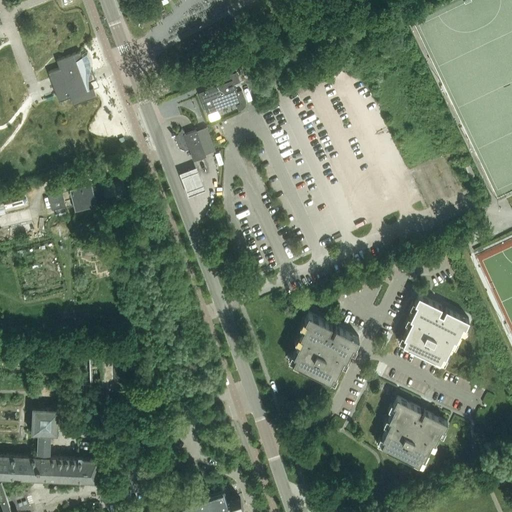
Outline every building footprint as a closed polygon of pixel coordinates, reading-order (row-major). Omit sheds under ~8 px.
[(57,59),(60,67),(49,71),(54,85),(59,100),(71,96),(73,104),(97,95),(94,87),(91,88),(90,86),(89,84),(89,82),(89,80),(90,79),(91,79),(92,78),(93,76),(92,75),(92,73),(91,73),(92,70),(92,68),(92,66),(92,64),(92,62),(92,60),(92,58),(91,56),(90,54),(89,53),(88,51),(82,55),(80,50),(74,53),(64,56),(57,59)] [(221,84),(200,93),(207,112),(238,100),(239,100),(236,91),(233,85),(240,82),(236,72),(219,78),(221,84)] [(511,85),(458,111),(496,192),(511,184),(511,85)] [(240,103),(236,104),(238,110),(242,108),(241,106),(245,104),(244,101),(245,101),(241,89),(236,91),(239,100),(238,100),(240,103)] [(206,126),(196,130),(203,147),(205,153),(212,151),(215,150),(206,126)] [(182,128),(177,134),(175,135),(179,146),(185,150),(190,148),(194,159),(200,157),(205,155),(196,130),(190,132),(185,133),(182,128)] [(197,164),(180,170),(188,194),(205,188),(197,164)] [(469,164),(465,167),(470,177),(474,175),(469,164)] [(123,181),(104,185),(107,202),(127,198),(123,181)] [(92,184),(70,189),(75,210),(97,205),(92,184)] [(48,195),(52,210),(66,207),(62,191),(48,195)] [(23,197),(0,200),(2,211),(25,208),(23,197)] [(403,335),(405,336),(402,342),(440,360),(443,354),(445,355),(453,338),(455,339),(460,331),(464,333),(467,326),(465,325),(469,318),(418,293),(414,301),(412,300),(409,306),(413,308),(409,316),(411,317),(403,335)] [(293,352),(295,353),(292,360),(330,378),(333,372),(335,373),(343,356),(345,357),(349,348),(354,351),(357,344),(355,343),(359,335),(308,311),(304,318),(302,317),(299,324),(303,326),(299,334),(301,335),(293,352)] [(114,368),(114,345),(104,344),(104,368),(114,368)] [(382,437),(384,438),(381,444),(418,462),(421,456),(423,457),(432,440),(434,441),(438,433),(442,435),(445,428),(443,427),(447,419),(397,395),(393,403),(391,402),(388,408),(392,410),(388,418),(390,419),(382,437)] [(0,476),(3,477),(95,482),(96,458),(49,456),(50,433),(57,434),(58,408),(32,407),(31,432),(38,432),(37,455),(0,453),(0,476)] [(146,424),(136,453),(145,456),(155,427),(146,424)] [(230,511),(229,510),(242,505),(239,496),(226,501),(222,488),(151,511),(19,511),(15,511),(13,511),(3,482),(3,477),(0,476),(0,496),(5,511),(230,511)] [(30,488),(23,491),(28,505),(36,502),(30,488)] [(37,493),(38,500),(66,498),(66,492),(37,493)]
